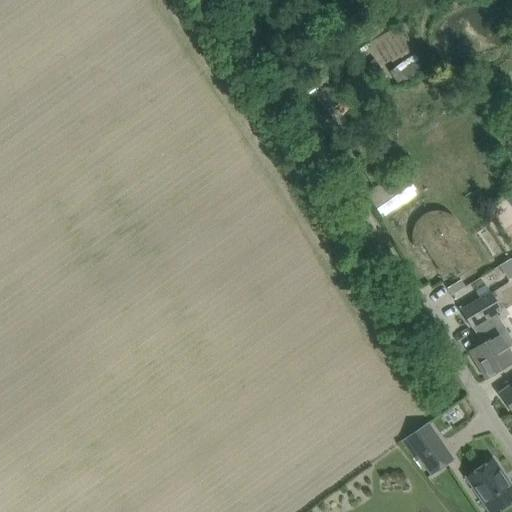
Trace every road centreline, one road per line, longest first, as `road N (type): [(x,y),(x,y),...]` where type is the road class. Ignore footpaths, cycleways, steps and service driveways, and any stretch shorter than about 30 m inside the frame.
road 1 (track): [(226,0),(396,271)]
road 2 (residential): [(396,271),(511,452)]
